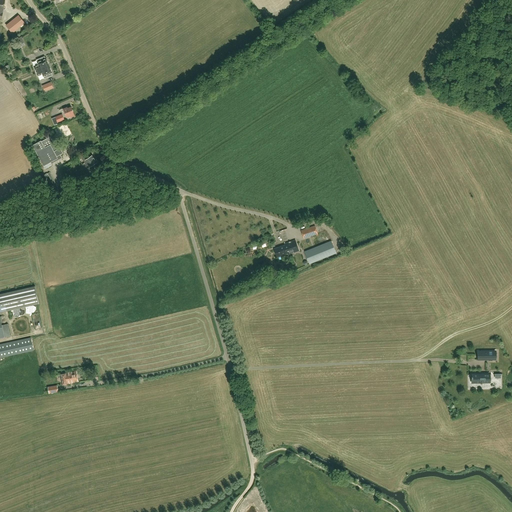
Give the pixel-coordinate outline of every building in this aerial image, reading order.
[(24,23),(18,16),(6,25),(12,33),(24,23)] [(21,36),(9,48),(12,51),(16,46),(18,50),(25,46),(21,36)] [(34,45),(23,49),(25,56),(36,51),(34,45)] [(36,71),(49,66),(46,58),(45,59),(45,57),(37,60),(38,62),(37,62),(39,65),(34,67),(36,71)] [(52,73),(49,66),(36,71),(38,76),(42,74),(43,76),(44,79),(52,75),(51,73),(52,73)] [(53,88),(51,82),(43,86),(45,91),(53,88)] [(67,107),(63,109),(67,117),(70,116),(70,117),(75,116),(71,108),(68,109),(67,107)] [(55,145),(50,137),(42,141),(41,140),(32,145),(43,166),(50,162),(51,163),(43,166),(45,169),(52,165),(51,164),(62,158),(60,154),(63,153),(60,148),(58,144),(55,145)] [(84,155),(81,157),(88,168),(97,162),(92,155),(86,158),(84,155)] [(301,230),(303,238),(317,233),(315,225),(301,230)] [(284,244),(285,245),(274,249),(277,257),(287,253),(288,254),(299,250),(295,240),(284,244)] [(331,241),(305,251),(310,263),(336,253),(331,241)] [(35,286),(0,293),(0,312),(39,303),(35,286)] [(8,324),(2,325),(0,315),(0,338),(11,336),(8,324)] [(451,320),(441,324),(444,329),(453,325),(451,320)] [(33,338),(31,338),(0,344),(0,357),(34,351),(33,350),(35,350),(33,338)] [(478,351),(479,359),(495,359),(495,351),(478,351)] [(76,371),(65,373),(61,374),(63,384),(67,383),(78,381),(76,371)] [(489,374),(472,374),(472,382),(489,382),(489,374)] [(502,386),(507,383),(502,374),(497,377),(502,386)]
